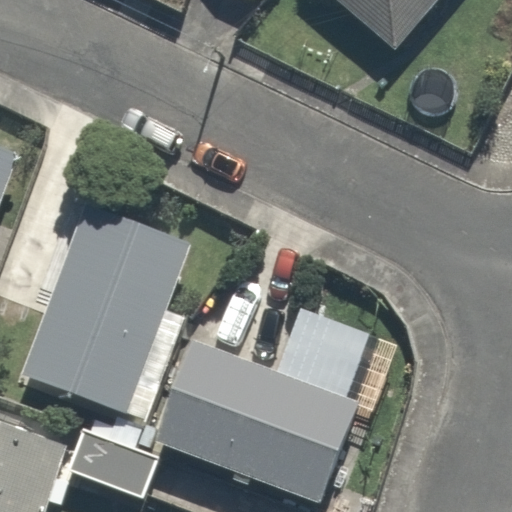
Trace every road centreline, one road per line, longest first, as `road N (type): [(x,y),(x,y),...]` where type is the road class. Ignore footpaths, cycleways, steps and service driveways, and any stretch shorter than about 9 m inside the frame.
road 1 (residential): [(0,18),(511,264)]
road 2 (residential): [(511,358),(506,403),(468,511)]
